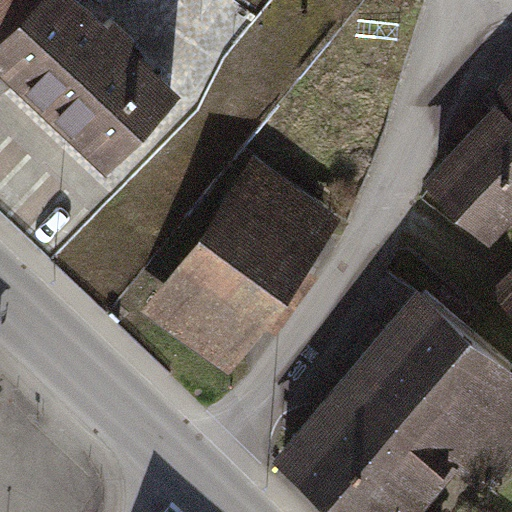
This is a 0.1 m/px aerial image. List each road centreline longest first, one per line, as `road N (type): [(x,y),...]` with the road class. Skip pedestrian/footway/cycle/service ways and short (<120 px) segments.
road 1 (residential): [(468,0),(400,209),(331,324),(202,480)]
road 2 (tertiary): [(202,480),(0,289)]
